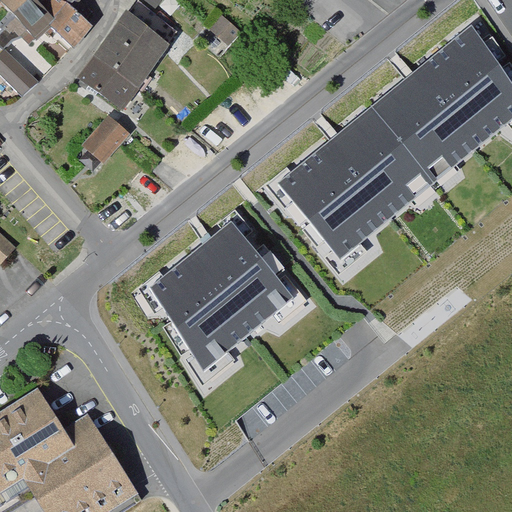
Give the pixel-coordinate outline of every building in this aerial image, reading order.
[(69,8),(74,0),(0,0),(0,41),(3,44),(20,32),(34,40),(46,30),(64,52),(92,29),(69,8)] [(145,0),(155,9),(162,0),(145,0)] [(72,79),(120,114),(171,47),(123,11),(72,79)] [(409,74),(370,105),(438,187),(511,121),(511,71),(471,24),(409,74)] [(35,85),(2,56),(0,58),(0,81),(20,101),(35,85)] [(276,181),(342,259),(438,187),(370,105),(276,181)] [(107,115),(78,146),(100,167),(129,135),(107,115)] [(237,213),(137,294),(206,399),(309,312),(316,307),(237,213)] [(0,268),(17,249),(0,234),(0,268)] [(0,511),(0,496),(19,487),(36,511),(113,511),(136,497),(87,416),(60,426),(41,389),(0,412),(0,511)]
